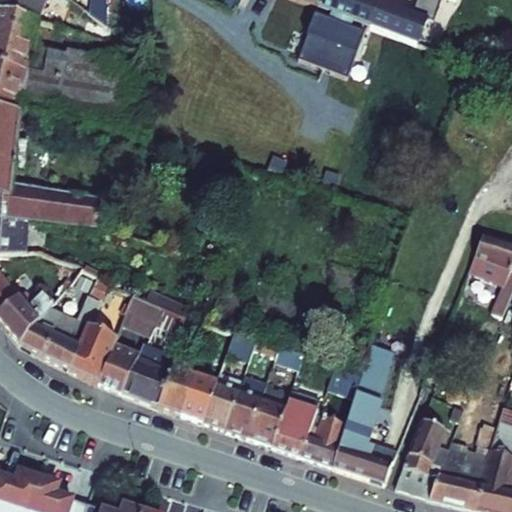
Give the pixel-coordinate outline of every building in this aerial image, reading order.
[(0,0),(0,14),(39,24),(48,0),(0,0)] [(236,0),(228,0),(226,6),(233,9),(236,0)] [(290,0),(320,11),(319,0),(290,0)] [(319,0),(320,11),(356,25),(370,30),(380,3),(371,0),(319,0)] [(418,0),(412,16),(428,21),(433,24),(442,0),(418,0)] [(412,16),(380,3),(370,30),(371,31),(419,49),(428,21),(412,16)] [(66,55),(33,48),(39,25),(0,15),(0,70),(149,103),(154,69),(67,52),(66,55)] [(353,34),(368,40),(371,31),(370,30),(356,25),(353,34)] [(149,103),(0,70),(0,113),(16,116),(21,117),(80,129),(142,148),(143,142),(149,103)] [(21,117),(16,116),(0,113),(0,200),(8,201),(6,221),(27,224),(98,232),(101,203),(13,188),(15,170),(18,143),(21,117)] [(15,170),(25,172),(28,144),(18,143),(15,170)] [(6,221),(0,220),(0,257),(26,256),(27,224),(6,221)] [(511,256),(511,250),(477,240),(463,280),(495,294),(488,320),(500,325),(511,292),(511,283),(504,280),(511,256)] [(59,276),(72,286),(82,271),(66,267),(59,276)] [(86,268),(83,274),(98,281),(100,282),(103,276),(86,268)] [(207,273),(202,286),(210,290),(216,276),(207,273)] [(0,326),(19,348),(48,314),(53,308),(42,296),(31,308),(22,297),(17,301),(0,276),(0,326)] [(75,287),(85,294),(92,284),(82,277),(75,287)] [(98,281),(91,294),(104,301),(110,287),(100,282),(98,281)] [(156,296),(149,292),(144,304),(151,307),(156,296)] [(164,313),(187,322),(191,311),(156,296),(151,307),(164,313)] [(144,304),(132,299),(122,329),(151,341),(156,329),(164,313),(151,307),(144,304)] [(77,324),(90,329),(101,306),(88,300),(77,324)] [(185,342),(187,335),(192,324),(187,322),(164,313),(156,329),(185,342)] [(77,324),(76,327),(48,314),(19,348),(68,374),(89,330),(90,329),(77,324)] [(187,335),(208,341),(212,330),(192,324),(187,335)] [(89,330),(68,374),(98,388),(115,349),(117,343),(89,330)] [(212,330),(208,341),(230,349),(234,338),(212,330)] [(230,349),(227,358),(249,365),(254,353),(256,345),(234,338),(230,349)] [(254,353),(277,360),(280,352),(256,345),(254,353)] [(359,346),(356,355),(365,357),(367,348),(359,346)] [(369,346),(361,376),(385,384),(394,354),(369,346)] [(108,392),(124,353),(115,349),(98,388),(108,392)] [(121,398),(157,412),(171,375),(173,371),(176,361),(143,351),(139,360),(121,398)] [(275,366),(287,370),(291,356),(280,352),(277,360),(275,366)] [(124,353),(108,392),(121,398),(139,360),(124,353)] [(180,420),(195,379),(173,371),(171,375),(157,412),(180,420)] [(336,371),(328,392),(353,402),(355,396),(360,378),(336,371)] [(378,406),(385,384),(361,376),(360,378),(355,396),(353,402),(345,430),(339,452),(333,471),(364,481),(375,449),(369,446),(375,427),(370,425),(377,405),(378,406)] [(225,435),(242,385),(220,378),(217,387),(203,427),(225,435)] [(217,387),(195,379),(180,420),(203,427),(217,387)] [(267,388),(244,380),(242,385),(225,435),(247,442),(266,391),(267,388)] [(445,386),(448,405),(466,402),(464,384),(445,386)] [(289,399),(266,391),(247,442),(272,450),(289,399)] [(289,399),(272,450),(301,460),(308,441),(309,441),(321,406),(291,396),(289,399)] [(378,406),(377,405),(370,425),(375,427),(382,407),(378,406)] [(455,412),(450,423),(459,426),(463,415),(455,412)] [(511,511),(511,496),(505,495),(511,472),(511,414),(503,412),(488,461),(485,471),(486,471),(476,511),(511,511)] [(308,441),(301,460),(333,471),(339,452),(345,430),(317,419),(309,441),(308,441)] [(445,433),(423,423),(409,458),(441,471),(448,454),(438,451),(445,433)] [(485,471),(464,464),(466,454),(467,451),(451,445),(448,454),(441,471),(440,478),(429,503),(463,511),(476,511),(486,471),(485,471)] [(373,484),(384,452),(375,449),(364,481),(373,484)] [(384,488),(397,457),(384,452),(373,484),(384,488)] [(485,471),(488,461),(466,454),(464,464),(485,471)] [(441,471),(409,458),(395,492),(429,503),(440,478),(441,471)] [(0,511),(28,511),(38,482),(18,475),(15,485),(0,480),(0,511)] [(38,482),(28,511),(86,511),(87,509),(55,498),(58,488),(38,482)]
